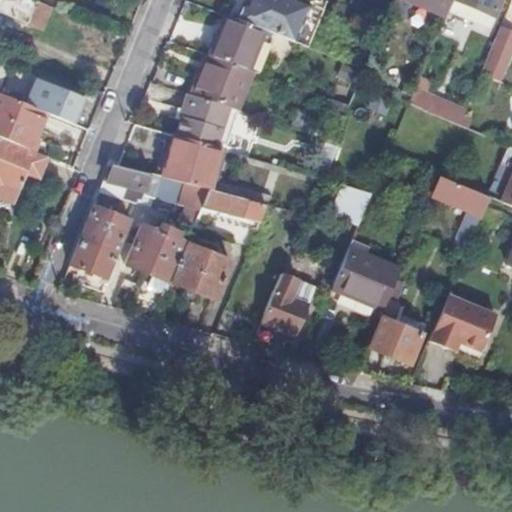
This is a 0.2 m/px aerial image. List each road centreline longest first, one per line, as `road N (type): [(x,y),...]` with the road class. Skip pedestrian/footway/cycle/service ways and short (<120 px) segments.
road 1 (residential): [(30,313),(112,342),(511,428)]
road 2 (residential): [(30,313),(162,0)]
